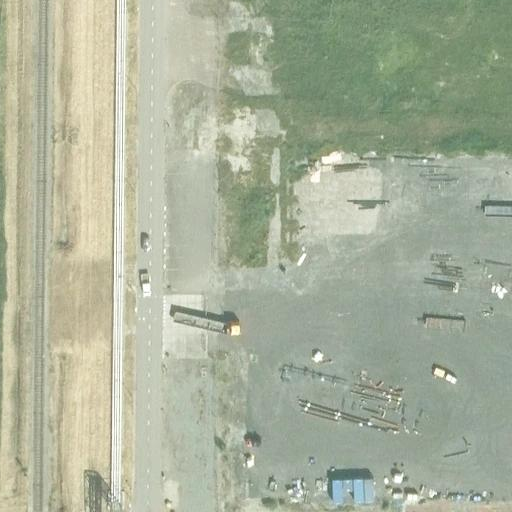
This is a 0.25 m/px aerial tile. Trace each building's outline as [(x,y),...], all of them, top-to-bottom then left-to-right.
[(511,103),(511,0),(383,0),(382,83),(385,84),(385,97),(404,97),(404,102),(511,103)] [(274,69),(308,35),(292,19),(258,53),(274,69)] [(337,38),(314,42),(316,57),(340,53),(337,38)] [(365,51),(365,85),(376,85),(376,51),(365,51)] [(297,88),(296,99),(329,101),(330,75),(310,73),(309,89),(297,88)] [(511,130),(298,128),(296,275),(303,275),(302,334),(238,333),(237,348),(227,348),(225,509),(463,511),(482,511),(484,371),(486,371),(487,352),(502,352),(503,344),(511,344),(511,130)] [(295,299),(264,299),(264,313),(296,313),(295,299)]
